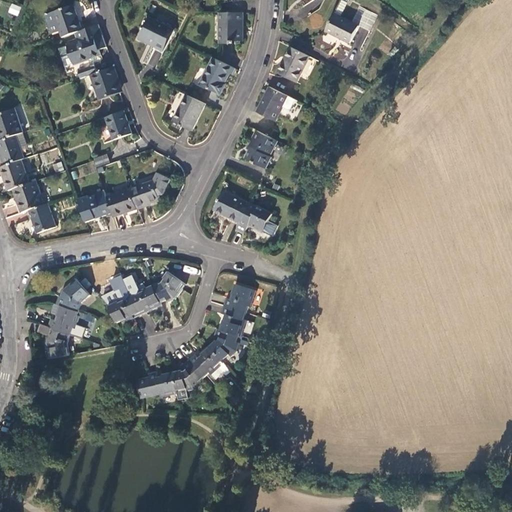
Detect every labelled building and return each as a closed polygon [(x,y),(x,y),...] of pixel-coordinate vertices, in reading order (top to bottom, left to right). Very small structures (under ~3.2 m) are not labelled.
[(341,0),(335,14),(342,18),(349,3),(342,0),(341,0)] [(23,8),(14,4),(10,12),(20,16),(23,8)] [(76,33),(83,31),(74,5),(54,12),(60,30),(63,38),(76,33)] [(60,30),(54,12),(45,15),(51,34),(60,30)] [(244,42),(244,13),(221,13),(221,44),(222,44),(236,44),(236,42),(244,42)] [(335,14),(326,31),(351,44),(359,26),(342,18),(335,14)] [(166,50),(176,29),(150,16),(140,37),(166,50)] [(108,47),(99,25),(83,31),(76,33),(79,41),(68,46),(74,63),(83,60),(84,62),(89,60),(99,57),(102,56),(100,50),(107,48),(108,47)] [(328,53),(336,39),(323,32),(315,45),(328,53)] [(311,56),(293,48),(286,63),(284,62),(279,73),(298,82),(311,56)] [(100,59),(99,57),(89,60),(91,66),(95,65),(94,62),(100,59)] [(234,75),(237,69),(214,58),(201,85),(221,95),(226,84),(225,84),(230,73),(234,75)] [(98,73),(95,65),(91,66),(80,71),(83,79),(92,76),(98,73)] [(118,78),(115,67),(98,73),(92,76),(101,100),(120,93),(115,79),(118,78)] [(290,96),(271,87),(259,112),(277,121),(290,96)] [(194,131),(207,105),(188,95),(184,104),(176,100),(167,118),(194,131)] [(0,115),(0,135),(2,141),(16,136),(25,133),(16,109),(0,115)] [(132,135),(124,112),(107,118),(115,141),(132,135)] [(279,142),(258,132),(252,143),(255,145),(248,159),(267,169),(273,158),(271,157),(279,142)] [(3,158),(6,166),(22,160),(25,159),(16,136),(2,141),(0,141),(0,143),(6,157),(3,158)] [(98,170),(109,166),(109,165),(107,157),(95,161),(95,162),(98,170)] [(10,191),(15,189),(30,184),(22,160),(6,166),(1,167),(10,191)] [(53,164),(55,172),(63,170),(61,162),(53,164)] [(155,182),(160,196),(164,195),(172,180),(159,174),(155,182)] [(15,189),(24,212),(31,210),(45,205),(37,182),(30,184),(15,189)] [(155,182),(132,191),(139,210),(146,207),(145,205),(161,199),(160,196),(155,182)] [(132,191),(132,190),(108,199),(113,213),(115,218),(139,210),(132,191)] [(215,211),(240,223),(249,203),(225,191),(215,211)] [(79,199),(87,222),(113,213),(108,199),(106,192),(89,198),(88,196),(79,199)] [(240,223),(236,229),(245,234),(250,224),(265,231),(274,235),(279,225),(270,221),(274,214),(250,202),(249,203),(240,223)] [(45,205),(31,210),(39,234),(57,227),(50,204),(45,205)] [(162,282),(153,286),(161,303),(168,300),(169,303),(177,299),(184,289),(182,287),(185,283),(169,272),(162,282)] [(62,306),(80,312),(83,303),(91,295),(78,278),(66,287),(63,297),(61,297),(58,305),(62,306)] [(153,286),(132,296),(141,316),(148,313),(158,308),(157,305),(161,303),(153,286)] [(228,298),(225,306),(247,313),(249,307),(253,307),(258,292),(240,286),(238,291),(235,289),(232,300),(228,298)] [(132,296),(110,305),(118,323),(122,321),(123,324),(141,316),(132,296)] [(50,327),(72,335),(84,339),(87,328),(78,325),(81,317),(78,316),(80,312),(62,306),(58,305),(56,304),(53,314),(58,316),(61,317),(59,322),(57,321),(53,320),(50,327)] [(247,313),(225,306),(223,313),(227,315),(224,326),(227,327),(225,331),(240,336),(243,337),(248,320),(245,319),(247,313)] [(52,359),(71,355),(69,344),(72,335),(50,327),(42,324),(40,332),(49,335),(46,343),(48,355),(52,354),(52,359)] [(219,340),(210,348),(223,362),(230,355),(233,357),(239,352),(241,344),(238,343),(240,336),(225,331),(223,330),(218,329),(215,337),(219,338),(222,339),(222,340),(220,342),(219,340)] [(195,355),(190,360),(205,377),(210,373),(212,376),(222,367),(220,364),(223,362),(210,348),(202,355),(204,357),(200,360),(198,358),(195,355)] [(184,371),(174,373),(178,392),(181,401),(190,399),(189,392),(195,391),(202,385),(200,382),(205,377),(190,360),(183,366),(186,369),(189,371),(186,374),(184,371)] [(231,371),(223,362),(220,364),(222,367),(212,376),(214,378),(222,371),(226,376),(231,371)] [(150,378),(138,380),(142,399),(161,394),(162,398),(175,395),(174,393),(178,392),(174,373),(164,375),(164,378),(158,379),(158,376),(157,371),(150,373),(150,378)]
